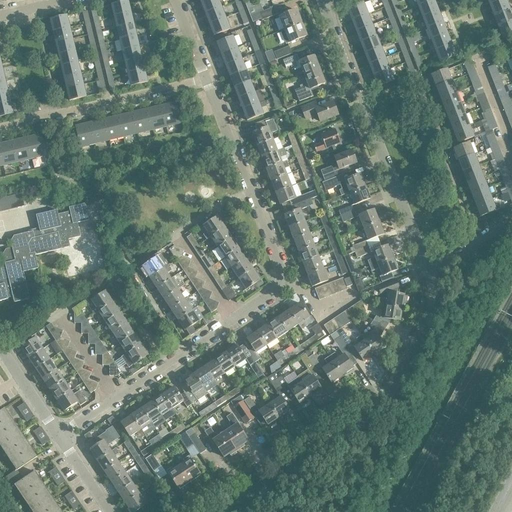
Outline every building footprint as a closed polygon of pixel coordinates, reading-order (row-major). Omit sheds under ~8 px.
[(217,0),(206,0),(200,3),(204,14),(220,8),(217,0)] [(240,0),(239,0),(235,2),(240,13),(245,11),(240,0)] [(259,13),(264,11),(261,3),(254,6),(252,0),(248,0),(246,1),(251,16),(259,13)] [(434,2),(432,0),(414,0),(417,8),(434,2)] [(505,0),(502,0),(488,6),(493,17),(509,10),(505,0)] [(113,18),(130,14),(128,2),(111,6),(113,18)] [(434,2),(417,8),(422,19),(438,13),(434,2)] [(396,3),(391,4),(396,16),(401,14),(396,3)] [(350,20),(366,14),(362,4),(346,10),(350,20)] [(392,17),(388,6),(383,8),(388,19),(392,17)] [(274,7),(264,11),(259,13),(262,20),(277,14),(274,7)] [(224,19),(220,8),(204,14),(208,25),(224,19)] [(511,17),(509,10),(493,17),(497,27),(511,21),(511,17)] [(245,11),(240,13),(244,24),(249,22),(245,11)] [(283,30),(300,24),(295,11),(278,17),(283,30)] [(442,24),(438,13),(422,19),(426,30),(442,24)] [(130,14),(113,18),(116,29),(133,25),(130,14)] [(371,25),(366,14),(350,20),(354,32),(371,25)] [(401,14),(396,16),(400,27),(405,26),(401,14)] [(52,32),(69,28),(67,16),(49,20),(52,32)] [(392,17),(388,19),(392,31),(397,29),(392,17)] [(224,19),(208,25),(213,36),(229,30),(224,19)] [(511,21),(497,27),(501,39),(511,34),(511,21)] [(300,24),(283,30),(289,43),(305,37),(300,24)] [(447,35),(442,24),(426,30),(430,41),(447,35)] [(136,37),(133,25),(116,29),(119,41),(136,37)] [(371,25),(354,32),(359,43),(375,37),(371,25)] [(409,37),(405,26),(400,27),(405,38),(409,37)] [(72,40),(69,28),(52,32),(55,44),(72,40)] [(252,43),(256,41),(252,29),(247,31),(252,43)] [(397,29),(392,31),(396,42),(401,40),(397,29)] [(451,46),(447,35),(430,41),(434,52),(451,46)] [(138,48),(136,37),(119,41),(122,52),(138,48)] [(220,55),(236,49),(232,37),(215,43),(220,55)] [(380,48),(375,37),(359,43),(363,54),(380,48)] [(414,48),(409,37),(405,38),(409,49),(414,48)] [(75,51),(72,40),(55,44),(57,55),(75,51)] [(405,51),(401,40),(396,42),(401,52),(405,51)] [(261,52),(256,41),(252,43),(256,54),(261,52)] [(289,46),(274,52),(277,59),(292,53),(289,46)] [(455,56),(451,46),(434,52),(438,63),(455,56)] [(138,48),(122,52),(124,64),(141,60),(138,48)] [(384,59),(380,48),(363,54),(367,65),(384,59)] [(414,48),(409,49),(413,60),(418,58),(414,48)] [(236,49),(220,55),(224,66),(241,60),(236,49)] [(75,51),(57,55),(60,67),(77,63),(75,51)] [(409,61),(405,51),(401,52),(405,63),(409,61)] [(303,76),(318,70),(313,57),(299,63),(296,56),(282,61),(285,68),(291,66),(293,71),(300,68),(303,76)] [(422,69),(418,58),(413,60),(417,71),(422,69)] [(384,59),(367,65),(371,76),(388,69),(384,59)] [(141,60),(124,64),(127,75),(144,71),(141,60)] [(241,60),(224,66),(229,77),(245,71),(241,60)] [(409,61),(405,63),(409,74),(414,72),(409,61)] [(468,75),(475,72),(470,61),(463,63),(468,75)] [(80,74),(77,63),(60,67),(63,78),(80,74)] [(265,63),(260,65),(264,75),(269,73),(265,63)] [(491,79),(501,75),(497,64),(487,68),(491,79)] [(388,69),(371,76),(376,87),(392,80),(388,69)] [(318,70),(303,76),(306,84),(299,87),(300,89),(295,91),(299,103),(313,97),(310,89),(324,84),(318,70)] [(434,88),(450,81),(446,70),(430,76),(434,88)] [(146,83),(144,71),(127,75),(130,87),(146,83)] [(245,71),(229,77),(233,88),(249,82),(245,71)] [(475,72),(468,75),(472,86),(479,83),(475,72)] [(269,73),(264,75),(269,86),(274,85),(269,73)] [(83,86),(80,74),(63,78),(66,90),(83,86)] [(501,75),(491,79),(495,91),(503,88),(501,83),(504,82),(501,75)] [(450,81),(434,88),(439,99),(455,93),(450,81)] [(249,82),(233,88),(237,99),(253,93),(249,82)] [(479,83),(472,86),(476,97),(483,94),(479,83)] [(278,95),(274,85),(269,86),(273,97),(278,95)] [(86,97),(83,86),(66,90),(68,101),(86,97)] [(503,88),(495,91),(500,102),(508,99),(503,88)] [(7,91),(0,92),(0,105),(9,103),(7,91)] [(253,93),(237,99),(241,110),(258,104),(253,93)] [(455,93),(439,99),(443,110),(459,104),(455,93)] [(488,105),(483,94),(476,97),(481,108),(488,105)] [(282,107),(278,95),(273,97),(277,109),(282,107)] [(511,110),(508,99),(500,102),(504,113),(511,110)] [(9,103),(0,105),(0,117),(12,115),(9,103)] [(175,103),(161,106),(166,127),(180,124),(175,103)] [(313,104),(301,108),(305,120),(317,115),(320,122),(336,116),(331,103),(315,109),(313,104)] [(258,104),(241,110),(245,121),(262,115),(258,104)] [(464,115),(459,104),(443,110),(448,121),(464,115)] [(492,116),(488,105),(481,108),(485,119),(492,116)] [(161,106),(147,109),(152,130),(166,127),(161,106)] [(152,130),(147,109),(132,113),(137,134),(152,130)] [(137,134),(132,113),(119,116),(124,137),(137,134)] [(464,115),(448,121),(452,132),(468,126),(464,115)] [(124,137),(119,116),(105,119),(110,140),(124,137)] [(497,128),(492,116),(485,119),(490,131),(497,128)] [(110,140),(105,119),(90,123),(95,144),(110,140)] [(256,146),(272,139),(270,134),(278,131),(273,119),(262,123),(259,125),(261,130),(251,134),(256,146)] [(95,144),(90,123),(74,127),(79,147),(95,144)] [(201,127),(202,140),(213,139),(212,126),(201,127)] [(468,126),(452,132),(456,144),(473,137),(468,126)] [(323,143),(313,147),(316,153),(340,143),(334,130),(320,136),(323,143)] [(293,145),(297,143),(292,131),(288,133),(293,145)] [(489,148),(497,145),(493,134),(485,137),(489,148)] [(40,135),(26,138),(31,159),(45,156),(40,135)] [(26,138),(13,141),(18,162),(31,159),(26,138)] [(277,151),(272,139),(256,146),(258,151),(256,152),(258,158),(260,157),(260,158),(277,151)] [(13,141),(0,144),(0,150),(3,166),(18,162),(13,141)] [(297,143),(293,145),(297,156),(301,155),(297,143)] [(457,161),(473,155),(468,143),(452,150),(457,161)] [(497,145),(489,148),(491,153),(489,154),(491,160),(501,156),(497,145)] [(287,146),(277,149),(279,157),(289,154),(287,146)] [(281,162),(277,151),(260,158),(262,163),(260,163),(263,170),(281,162)] [(336,164),(320,171),(323,180),(339,174),(337,170),(355,163),(350,151),(334,158),(336,164)] [(314,153),(305,157),(307,162),(316,158),(314,153)] [(301,155),(297,156),(302,168),(306,167),(301,155)] [(477,166),(473,155),(457,161),(461,172),(477,166)] [(501,156),(491,160),(494,167),(496,166),(498,171),(506,168),(501,156)] [(286,175),(281,162),(263,170),(265,169),(269,181),(286,175)] [(477,166),(461,172),(465,184),(482,177),(477,166)] [(306,167),(302,168),(306,180),(311,179),(306,167)] [(506,168),(498,171),(502,182),(510,179),(506,168)] [(286,175),(269,181),(274,193),(290,187),(286,175)] [(348,193),(364,187),(359,175),(344,181),(341,175),(322,182),(326,191),(335,188),(335,186),(340,184),(342,189),(340,190),(342,195),(348,193)] [(482,177),(465,184),(470,195),(486,188),(482,177)] [(511,183),(510,179),(502,182),(507,193),(504,194),(511,191),(511,183)] [(486,187),(490,197),(503,192),(500,182),(486,187)] [(295,199),(290,187),(274,193),(279,205),(288,201),(291,207),(304,202),(302,196),(295,199)] [(364,187),(348,193),(353,205),(369,199),(364,187)] [(486,188),(470,195),(474,206),(491,200),(486,188)] [(20,193),(0,198),(0,211),(23,206),(20,193)] [(491,200),(474,206),(479,217),(495,211),(491,200)] [(304,202),(291,207),(293,212),(283,216),(288,228),(304,222),(299,210),(306,207),(304,202)] [(38,229),(29,231),(35,255),(61,250),(61,249),(69,247),(67,240),(79,237),(76,223),(88,221),(84,204),(67,208),(68,212),(57,214),(56,210),(35,215),(38,229)] [(341,216),(354,211),(352,206),(339,211),(341,216)] [(362,228),(378,222),(373,210),(358,216),(362,228)] [(357,217),(354,211),(341,216),(344,222),(357,217)] [(325,227),(330,225),(326,213),(320,216),(325,227)] [(210,236),(224,227),(217,217),(203,226),(210,236)] [(476,222),(480,231),(491,227),(488,218),(476,222)] [(308,234),(304,222),(288,228),(293,240),(308,234)] [(383,234),(378,222),(362,228),(367,240),(383,234)] [(330,225),(325,227),(329,239),(335,237),(330,225)] [(231,237),(224,227),(210,236),(216,247),(231,237)] [(313,231),(317,240),(325,235),(321,227),(313,231)] [(35,255),(29,231),(27,232),(28,233),(13,237),(10,242),(11,249),(5,250),(3,252),(2,254),(5,267),(0,267),(0,300),(12,298),(14,303),(29,299),(23,273),(37,269),(34,256),(35,255)] [(193,248),(197,245),(189,232),(185,235),(193,248)] [(313,245),(308,234),(293,240),(297,251),(313,245)] [(238,248),(231,237),(216,247),(223,257),(238,248)] [(335,237),(329,239),(334,251),(339,249),(335,237)] [(356,252),(369,246),(367,241),(354,246),(356,252)] [(197,245),(193,248),(200,258),(204,255),(197,245)] [(313,245),(297,251),(302,263),(318,257),(313,245)] [(371,251),(369,246),(356,252),(358,257),(371,251)] [(369,266),(370,267),(377,264),(393,258),(388,246),(382,248),(373,252),(375,258),(368,261),(369,266)] [(180,256),(182,257),(184,251),(174,247),(169,250),(175,260),(180,256)] [(245,259),(238,248),(223,257),(231,268),(245,259)] [(339,249),(334,251),(338,262),(344,260),(339,249)] [(149,278),(167,265),(160,255),(155,259),(153,256),(145,261),(147,264),(142,267),(149,278)] [(204,255),(200,258),(207,269),(211,266),(204,255)] [(180,256),(175,260),(182,270),(187,267),(189,267),(191,262),(181,258),(182,257),(180,256)] [(322,269),(318,257),(302,263),(306,275),(322,269)] [(372,272),(379,269),(380,270),(382,276),(398,270),(393,258),(377,264),(370,267),(372,272)] [(245,259),(231,268),(238,279),(252,269),(245,259)] [(344,260),(338,262),(343,276),(349,274),(344,260)] [(168,267),(167,265),(149,278),(156,288),(170,279),(164,269),(168,267)] [(211,266),(207,269),(214,279),(218,276),(211,266)] [(187,267),(182,270),(189,281),(195,277),(196,278),(198,272),(188,268),(189,267),(187,267)] [(260,280),(252,269),(238,279),(245,290),(250,287),(251,288),(256,285),(255,283),(260,280)] [(322,269),(306,275),(311,287),(327,281),(322,269)] [(225,287),(218,276),(214,279),(221,290),(225,287)] [(196,279),(196,278),(195,277),(189,281),(196,292),(202,288),(203,288),(205,283),(196,279)] [(352,286),(349,278),(344,281),(347,288),(352,286)] [(170,279),(156,288),(163,299),(177,289),(170,279)] [(337,281),(341,291),(347,289),(346,288),(347,288),(344,281),(343,279),(337,281)] [(341,291),(337,281),(332,283),(336,293),(341,291)] [(336,293),(332,283),(326,285),(330,296),(336,293)] [(378,298),(377,304),(379,305),(385,306),(385,305),(402,308),(404,296),(394,294),(394,292),(391,283),(378,289),(380,294),(384,293),(387,293),(387,294),(386,294),(385,299),(378,298)] [(326,285),(320,287),(325,298),(330,296),(326,285)] [(225,287),(221,290),(229,302),(236,297),(229,286),(226,288),(225,287)] [(319,300),(325,298),(320,287),(315,290),(319,300)] [(203,289),(203,288),(202,288),(196,292),(203,302),(209,298),(210,299),(212,293),(203,289)] [(177,289),(163,299),(170,309),(184,300),(177,289)] [(94,314),(112,302),(105,292),(87,304),(94,314)] [(209,300),(210,299),(209,298),(203,302),(211,314),(216,310),(217,310),(216,309),(219,304),(209,300)] [(191,310),(184,300),(170,309),(177,320),(191,310)] [(349,309),(355,318),(365,312),(363,307),(361,301),(349,309)] [(112,302),(94,314),(95,316),(99,313),(105,322),(119,312),(112,302)] [(289,310),(299,324),(308,317),(299,303),(289,310)] [(377,304),(376,310),(381,311),(380,317),(381,317),(383,318),(383,319),(390,321),(399,322),(402,308),(385,305),(385,306),(379,305),(377,304)] [(349,309),(344,313),(350,322),(355,318),(349,309)] [(81,323),(85,320),(79,310),(74,314),(74,324),(75,325),(81,324),(81,323)] [(198,321),(191,310),(177,320),(184,331),(198,321)] [(289,310),(279,317),(288,331),(299,324),(289,310)] [(126,323),(119,312),(105,322),(112,332),(126,323)] [(350,322),(344,313),(339,316),(345,325),(350,322)] [(339,316),(334,319),(340,328),(341,328),(345,325),(339,316)] [(376,316),(373,321),(385,329),(390,321),(383,319),(383,318),(381,317),(380,318),(376,316)] [(279,317),(268,324),(278,338),(288,331),(279,317)] [(340,328),(334,319),(329,323),(335,332),(335,331),(340,328)] [(92,330),(85,320),(81,323),(81,324),(81,333),(82,335),(88,335),(88,333),(92,330)] [(373,321),(369,327),(374,330),(376,333),(379,338),(385,329),(373,321)] [(126,323),(112,332),(119,343),(133,333),(126,323)] [(330,335),(335,332),(329,323),(324,327),(330,335)] [(268,324),(258,331),(267,345),(278,338),(268,324)] [(60,337),(61,337),(63,332),(53,328),(48,331),(55,341),(60,337)] [(339,337),(348,349),(353,346),(341,328),(340,328),(335,331),(339,337)] [(99,341),(92,330),(88,333),(88,335),(88,344),(89,345),(95,345),(95,344),(99,341)] [(362,335),(361,335),(365,340),(374,355),(385,347),(379,338),(376,333),(374,330),(367,334),(366,333),(362,336),(362,335)] [(267,345),(258,331),(246,339),(252,348),(248,350),(255,362),(260,359),(256,353),(267,345)] [(140,344),(133,333),(119,343),(126,353),(140,344)] [(309,340),(312,345),(322,338),(319,334),(309,340)] [(325,344),(332,339),(328,334),(322,340),(325,344)] [(359,344),(354,347),(361,357),(363,362),(374,355),(365,340),(361,335),(356,339),(356,340),(359,344)] [(60,338),(61,337),(60,337),(55,341),(61,351),(67,348),(68,348),(70,342),(60,338)] [(28,359),(43,349),(35,338),(21,348),(28,359)] [(309,340),(299,347),(302,352),(312,345),(309,340)] [(106,351),(99,341),(95,344),(95,345),(95,354),(96,356),(102,356),(102,354),(106,351)] [(128,368),(147,355),(140,344),(126,353),(121,357),(128,368)] [(236,345),(226,352),(236,366),(246,360),(250,365),(255,362),(248,350),(247,351),(244,345),(239,349),(236,345)] [(302,352),(299,347),(289,354),(292,359),(302,352)] [(68,349),(68,348),(67,348),(61,351),(68,362),(74,358),(75,358),(77,353),(68,349)] [(43,349),(28,359),(35,369),(50,359),(43,349)] [(113,362),(106,351),(102,354),(102,356),(102,365),(103,367),(109,367),(109,365),(113,362)] [(226,352),(216,359),(225,374),(236,366),(226,352)] [(292,359),(289,354),(278,361),(281,366),(292,359)] [(330,357),(342,376),(353,369),(344,355),(338,359),(334,354),(330,357)] [(314,355),(307,359),(316,372),(322,367),(314,355)] [(342,376),(330,357),(324,361),(328,365),(322,369),(332,383),(342,376)] [(74,359),(75,358),(74,358),(68,362),(75,372),(81,368),(82,369),(84,363),(74,359)] [(57,370),(50,359),(35,369),(38,373),(36,374),(40,380),(42,379),(57,370)] [(225,374),(216,359),(205,367),(215,381),(225,374)] [(316,372),(307,359),(303,362),(311,375),(316,372)] [(121,373),(113,362),(109,365),(109,367),(109,371),(109,376),(116,375),(117,376),(121,373)] [(215,381),(205,367),(195,373),(204,388),(215,381)] [(82,370),(82,369),(81,368),(75,372),(82,383),(89,379),(91,374),(82,370)] [(63,380),(57,370),(42,379),(49,390),(63,380)] [(186,385),(182,388),(192,404),(208,393),(204,388),(195,373),(183,381),(186,385)] [(284,392),(276,380),(273,375),(268,379),(280,396),(284,392)] [(287,385),(288,385),(282,375),(276,380),(284,392),(289,389),(287,385)] [(301,383),(311,397),(315,394),(317,396),(322,393),(321,390),(312,376),(301,383)] [(89,379),(82,383),(90,395),(96,391),(96,390),(95,389),(97,384),(89,380),(89,379)] [(293,382),(288,385),(287,385),(289,389),(300,404),(302,406),(308,403),(306,400),(311,397),(301,383),(298,379),(293,382)] [(63,380),(49,390),(56,400),(70,391),(63,380)] [(246,382),(236,389),(239,394),(250,386),(246,382)] [(173,388),(163,395),(173,409),(183,402),(187,408),(192,404),(182,388),(181,389),(184,393),(179,397),(179,396),(173,388)] [(239,394),(236,389),(225,396),(228,401),(239,394)] [(56,400),(63,411),(77,401),(80,405),(86,401),(79,390),(73,394),(70,391),(56,400)] [(173,409),(163,395),(158,398),(157,396),(152,400),(162,416),(166,422),(176,415),(173,409)] [(240,395),(233,400),(242,414),(249,409),(240,395)] [(228,401),(225,396),(215,403),(218,408),(228,401)] [(280,397),(269,404),(279,418),(283,415),(284,418),(290,414),(288,412),(289,411),(280,397)] [(162,416),(152,400),(151,400),(152,402),(143,408),(152,423),(162,416)] [(279,418),(269,404),(258,411),(268,426),(269,425),(270,427),(276,424),(274,421),(279,418)] [(143,408),(132,415),(142,429),(152,423),(143,408)] [(0,429),(12,421),(4,409),(0,411),(0,429)] [(201,418),(208,414),(205,409),(198,414),(201,418)] [(231,428),(225,432),(237,451),(244,446),(243,444),(248,441),(239,428),(241,427),(232,413),(226,417),(230,423),(228,424),(231,428)] [(142,429),(132,415),(121,423),(130,437),(142,429)] [(12,421),(0,429),(0,447),(20,433),(12,421)] [(182,424),(172,431),(175,436),(185,429),(182,424)] [(167,426),(160,430),(163,435),(170,431),(167,426)] [(97,461),(111,451),(107,445),(119,437),(112,427),(106,431),(106,432),(95,439),(99,444),(90,450),(97,461)] [(237,451),(225,432),(218,436),(215,432),(214,433),(210,428),(204,431),(213,445),(215,444),(224,457),(229,454),(230,455),(237,451)] [(192,429),(185,433),(189,438),(193,445),(199,454),(200,454),(206,450),(195,434),(192,429)] [(172,431),(162,438),(165,442),(175,436),(172,431)] [(20,433),(0,447),(8,459),(28,445),(20,433)] [(89,433),(84,436),(88,442),(93,439),(89,433)] [(185,433),(178,437),(186,449),(192,458),(199,454),(193,445),(189,438),(185,433)] [(156,442),(152,445),(155,449),(165,442),(162,438),(161,438),(159,435),(154,439),(156,442)] [(131,454),(135,451),(128,440),(124,443),(131,454)] [(37,458),(28,445),(8,459),(16,471),(17,471),(37,458)] [(152,445),(140,452),(143,457),(155,449),(152,445)] [(111,451),(97,461),(104,472),(118,462),(111,451)] [(135,451),(131,454),(138,464),(142,461),(135,451)] [(161,467),(153,455),(146,459),(154,472),(161,467)] [(179,466),(188,481),(193,478),(194,479),(199,476),(197,474),(198,474),(187,457),(183,460),(185,462),(179,466)] [(150,472),(142,461),(138,464),(145,475),(150,472)] [(118,462),(104,472),(111,482),(125,473),(118,462)] [(188,481),(179,466),(172,471),(170,468),(165,471),(177,488),(178,488),(179,489),(184,486),(183,484),(188,481)] [(23,480),(17,471),(0,482),(6,493),(23,480)] [(35,472),(24,480),(15,487),(22,499),(43,485),(35,472)] [(150,472),(145,475),(152,485),(156,482),(150,472)] [(132,483),(125,473),(111,482),(118,493),(132,483)] [(132,483),(118,493),(125,503),(139,494),(132,483)] [(51,497),(43,485),(22,499),(30,511),(51,497)] [(146,504),(139,494),(125,503),(130,511),(134,511),(141,508),(143,511),(144,511),(169,496),(167,493),(153,502),(152,501),(146,504)] [(55,511),(59,509),(51,497),(30,511),(31,511),(55,511)]
